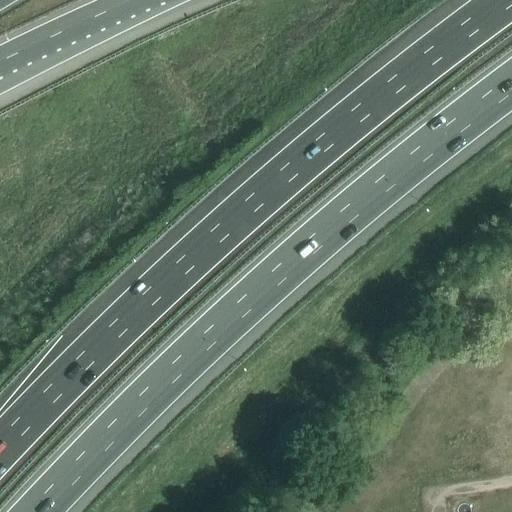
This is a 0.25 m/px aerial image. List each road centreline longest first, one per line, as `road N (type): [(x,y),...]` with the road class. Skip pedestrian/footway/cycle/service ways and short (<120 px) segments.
road 1 (motorway): [(505,0),(190,254),(0,446)]
road 2 (motorway): [(35,511),(246,303),(511,84)]
road 3 (motorway): [(0,61),(135,0)]
